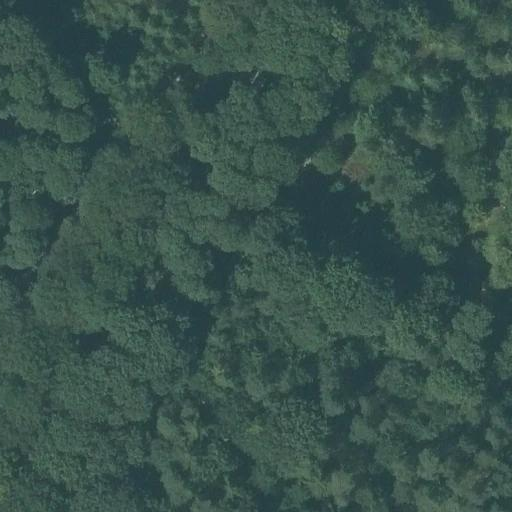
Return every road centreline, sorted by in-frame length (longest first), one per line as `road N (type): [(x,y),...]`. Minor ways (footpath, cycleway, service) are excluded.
road 1 (primary): [(0,497),(301,0)]
road 2 (track): [(0,374),(220,0)]
